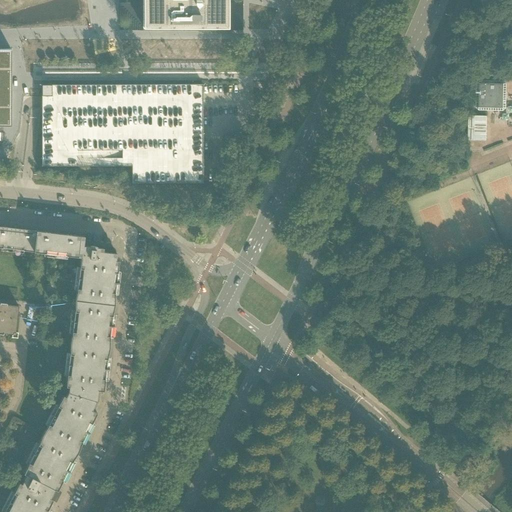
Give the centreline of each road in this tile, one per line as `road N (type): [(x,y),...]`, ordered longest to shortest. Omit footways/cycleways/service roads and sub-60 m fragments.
road 1 (residential): [(59,511),(111,406),(132,241),(115,230),(0,218)]
road 2 (secondary): [(271,340),(434,0)]
road 3 (secondary): [(363,0),(238,270)]
road 4 (unclassified): [(484,511),(287,354)]
road 5 (unknown): [(32,103),(62,103),(72,158),(165,163),(177,154),(175,100)]
road 6 (unclassified): [(287,354),(294,368),(471,511)]
road 7 (tertiary): [(190,259),(121,214),(0,194)]
road 8 (secondary): [(184,511),(271,340)]
road 9 (tertiary): [(190,259),(204,298),(182,348),(174,395)]
road 10 (secondary): [(174,395),(115,511)]
